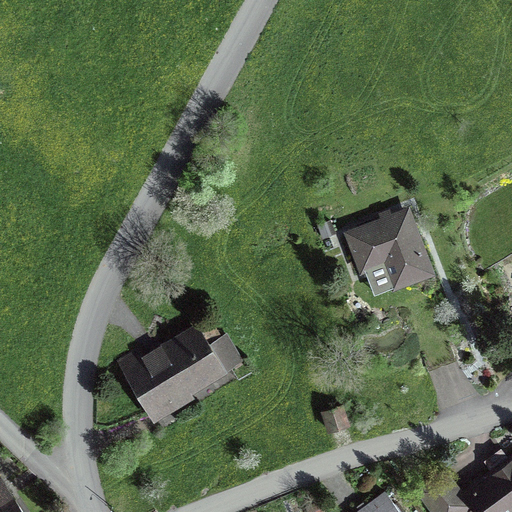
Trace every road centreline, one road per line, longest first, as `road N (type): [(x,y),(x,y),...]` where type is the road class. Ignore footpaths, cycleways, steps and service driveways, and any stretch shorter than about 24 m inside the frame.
road 1 (residential): [(92,511),(78,425),(89,325),(263,0)]
road 2 (residential): [(205,511),(342,456),(511,408)]
